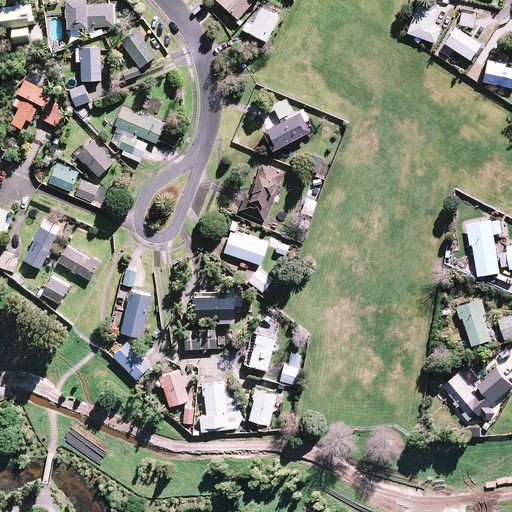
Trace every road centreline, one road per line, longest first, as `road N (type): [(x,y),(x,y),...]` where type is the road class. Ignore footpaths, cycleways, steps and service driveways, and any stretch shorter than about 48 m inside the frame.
road 1 (residential): [(201,157),(164,236),(145,232),(137,210),(156,183),(182,166)]
road 2 (residential): [(167,0),(202,54),(209,115),(201,157)]
